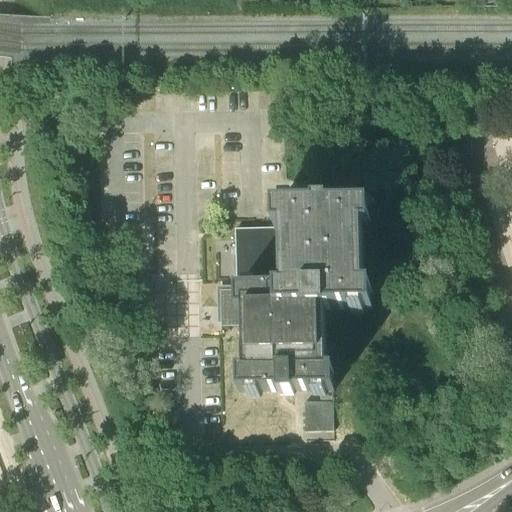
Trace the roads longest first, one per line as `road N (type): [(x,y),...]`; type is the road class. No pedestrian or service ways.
road 1 (residential): [(392,511),(341,454),(233,463),(206,450),(194,424),(187,274)]
road 2 (tertiary): [(106,511),(0,221)]
road 3 (tertiary): [(0,355),(56,511)]
